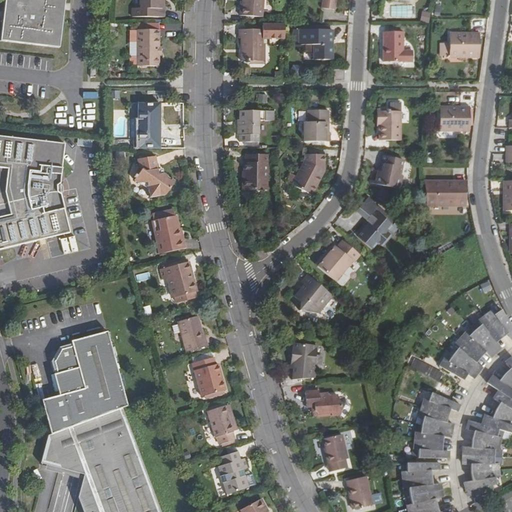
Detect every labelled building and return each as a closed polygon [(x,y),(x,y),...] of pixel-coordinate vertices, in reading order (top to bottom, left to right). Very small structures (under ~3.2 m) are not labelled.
[(63,0),(3,0),(0,35),(0,40),(58,47),(63,0)] [(161,8),(161,0),(140,0),(140,8),(132,8),(132,17),(163,17),(163,8),(161,8)] [(242,8),(240,7),(239,16),(261,18),(262,0),(242,0),(242,3),(242,8)] [(323,0),(322,9),(335,11),(336,0),(323,0)] [(429,22),(430,12),(421,11),(420,21),(429,22)] [(157,55),(158,47),(157,30),(137,30),(137,42),(137,56),(137,65),(140,68),(144,68),(145,66),(157,66),(157,55)] [(261,62),(261,31),(239,31),(239,38),(241,38),(240,62),(244,62),(248,62),(261,62)] [(264,31),(261,31),(261,62),(248,62),(248,64),(264,64),(264,31)] [(307,31),(302,31),(302,47),(315,47),(315,61),(331,61),(332,32),(329,32),(307,31)] [(402,32),(384,32),(383,62),(412,62),(412,51),(402,51),(402,32)] [(450,44),(450,56),(450,58),(479,58),(479,33),(450,33),(450,44)] [(290,72),(298,74),(300,66),(292,64),(290,72)] [(333,71),(333,81),(343,81),(343,71),(333,71)] [(389,112),(401,112),(402,112),(402,102),(401,101),(398,101),(398,102),(392,102),(392,101),(390,101),(388,102),(388,109),(389,109),(389,112)] [(157,119),(159,119),(159,107),(150,107),(150,104),(138,103),(138,117),(138,118),(139,118),(139,127),(137,127),(136,136),(136,137),(140,137),(162,137),(162,128),(161,128),(157,128),(157,119)] [(470,107),(440,107),(440,132),(470,132),(470,107)] [(239,125),(237,125),(237,134),(239,134),(239,142),(265,142),(265,121),(278,121),(277,111),(240,111),(239,120),(239,125)] [(325,123),(328,123),(328,111),(308,111),(308,123),(304,123),(304,124),(302,125),(302,128),(304,129),(304,142),(330,142),(330,133),(328,133),(325,133),(325,123)] [(401,112),(380,112),(380,125),(380,127),(383,128),(383,141),(400,141),(401,112)] [(61,144),(0,136),(0,251),(67,234),(57,194),(53,193),(53,185),(56,182),(61,144)] [(319,156),(304,155),(304,162),(296,178),(292,186),(311,196),(320,179),(318,178),(321,172),(323,173),(323,155),(319,156)] [(244,178),(243,178),(243,191),(267,191),(267,156),(246,156),(246,163),(244,163),(244,175),(244,178)] [(376,182),(375,184),(400,189),(402,175),(400,175),(403,160),(384,156),(382,164),(385,164),(384,172),(381,171),(378,171),(376,182)] [(156,157),(137,160),(138,168),(141,170),(134,180),(147,190),(148,198),(165,196),(174,182),(163,174),(162,169),(158,170),(156,157)] [(292,186),(296,178),(290,175),(286,183),(292,186)] [(466,181),(437,181),(436,206),(466,206),(466,181)] [(371,231),(368,229),(360,239),(375,252),(381,244),(384,246),(391,237),(389,235),(395,227),(383,217),(386,214),(369,200),(361,211),(371,220),(368,223),(374,228),(371,231)] [(361,211),(357,214),(368,223),(371,220),(361,211)] [(158,220),(168,218),(166,212),(157,214),(158,220)] [(175,216),(168,218),(158,220),(157,214),(147,216),(148,222),(151,222),(159,254),(182,249),(177,228),(175,216)] [(386,214),(383,217),(392,225),(392,218),(386,214)] [(74,237),(61,238),(62,251),(75,249),(74,237)] [(345,240),(343,242),(359,254),(360,252),(345,240)] [(359,254),(343,242),(342,241),(337,248),(335,246),(329,253),(325,257),(321,257),(316,264),(317,268),(333,281),(340,273),(341,274),(352,261),(354,262),(360,255),(359,254)] [(162,266),(163,269),(186,263),(185,260),(162,266)] [(186,263),(163,269),(160,270),(163,280),(168,279),(173,298),(176,297),(177,302),(194,298),(193,292),(197,291),(194,280),(191,281),(189,273),(192,272),(189,262),(186,263)] [(135,275),(137,282),(151,279),(149,271),(135,275)] [(334,297),(308,276),(302,283),(306,286),(302,291),(300,291),(294,298),(300,303),(300,312),(319,314),(334,297)] [(149,305),(141,308),(144,317),(152,314),(149,305)] [(446,355),(441,363),(466,378),(470,373),(476,377),(485,366),(479,361),(488,351),(493,355),(503,346),(499,341),(509,333),(511,337),(511,328),(506,316),(502,309),(496,313),(492,309),(480,319),(483,323),(470,334),(467,331),(456,342),(460,345),(450,357),(446,355)] [(198,316),(178,321),(186,352),(208,346),(205,338),(204,338),(198,316)] [(42,400),(51,434),(122,408),(128,406),(107,331),(71,340),(72,345),(61,348),(55,360),(59,373),(54,374),(60,396),(42,400)] [(319,346),(295,344),(292,369),(296,369),(295,380),(316,378),(319,346)] [(511,356),(506,361),(511,367),(511,368),(501,379),(495,374),(490,380),(499,388),(494,396),(501,401),(493,416),(487,413),(482,425),(471,421),(468,428),(476,431),(472,446),(465,446),(465,463),(473,463),(474,479),(465,481),(466,490),(496,482),(496,478),(499,478),(500,464),(495,463),(497,450),(500,450),(504,436),(499,434),(501,429),(511,432),(511,356)] [(219,379),(215,364),(213,358),(192,363),(201,396),(203,396),(222,391),(225,390),(221,379),(219,379)] [(409,370),(441,378),(443,367),(411,360),(409,370)] [(461,403),(435,390),(431,399),(426,397),(421,413),(427,415),(423,431),(418,430),(416,446),(421,446),(420,454),(448,456),(449,449),(444,449),(446,434),(452,435),(455,423),(450,421),(454,408),(459,409),(461,403)] [(222,391),(203,396),(204,399),(223,394),(222,391)] [(319,392),(305,394),(307,408),(311,407),(315,407),(315,412),(322,416),(341,414),(345,409),(338,396),(332,397),(329,394),(319,395),(319,392)] [(230,405),(225,406),(232,433),(238,431),(230,405)] [(232,433),(225,406),(208,411),(215,438),(217,437),(219,444),(221,444),(221,447),(225,446),(224,443),(233,440),(234,440),(232,433)] [(315,407),(311,407),(312,414),(317,417),(322,416),(315,412),(315,407)] [(51,434),(49,435),(42,463),(45,464),(84,474),(83,479),(78,498),(80,505),(149,479),(124,413),(122,408),(51,434)] [(325,451),(330,473),(347,469),(345,460),(348,460),(342,436),(324,440),(326,450),(325,451)] [(240,460),(238,453),(220,458),(222,465),(218,467),(226,494),(248,488),(243,470),(247,469),(244,459),(240,460)] [(408,503),(409,511),(438,500),(439,500),(439,497),(445,496),(442,481),(435,482),(434,469),(441,469),(441,461),(410,460),(410,470),(404,471),(405,486),(411,485),(411,503),(408,503)] [(84,474),(45,464),(44,469),(83,479),(84,474)] [(216,478),(219,487),(222,486),(216,467),(210,468),(214,479),(216,478)] [(366,478),(347,483),(354,510),(373,506),(366,478)] [(161,511),(149,479),(80,505),(82,511),(161,511)] [(263,511),(266,510),(261,500),(240,510),(241,511),(263,511)] [(438,500),(409,511),(408,511),(448,511),(447,508),(441,509),(439,501),(439,500),(438,500)]
